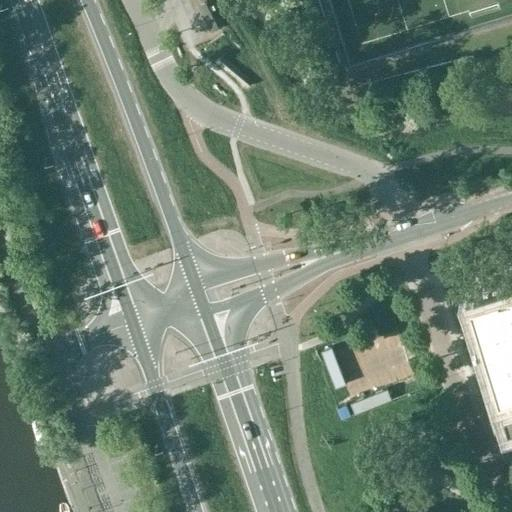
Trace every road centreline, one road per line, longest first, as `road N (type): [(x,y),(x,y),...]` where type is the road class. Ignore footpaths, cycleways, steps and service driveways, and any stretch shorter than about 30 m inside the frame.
road 1 (unclassified): [(404,231),(376,173),(186,107),(135,0)]
road 2 (primary): [(21,0),(131,323)]
road 3 (primary): [(200,299),(84,0)]
road 4 (residential): [(511,500),(484,465),(404,231)]
road 5 (primary): [(272,511),(200,299)]
road 6 (unclassified): [(200,299),(404,231)]
road 7 (primary): [(131,323),(191,511)]
road 8 (unclassified): [(112,511),(62,350)]
